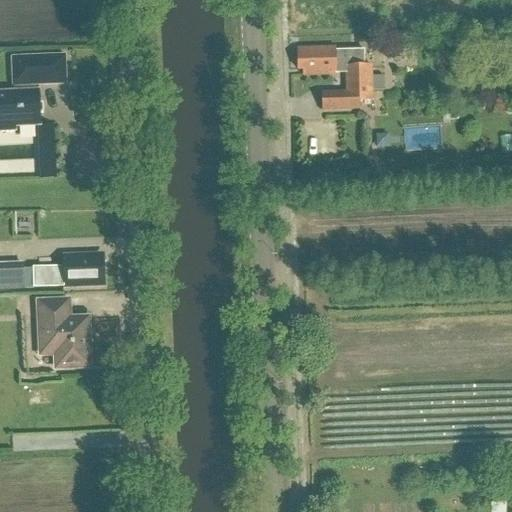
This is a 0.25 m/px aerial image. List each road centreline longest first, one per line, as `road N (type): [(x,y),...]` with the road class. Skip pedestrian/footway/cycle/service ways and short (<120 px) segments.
road 1 (secondary): [(275,511),(254,0)]
road 2 (unclassified): [(148,511),(127,0)]
